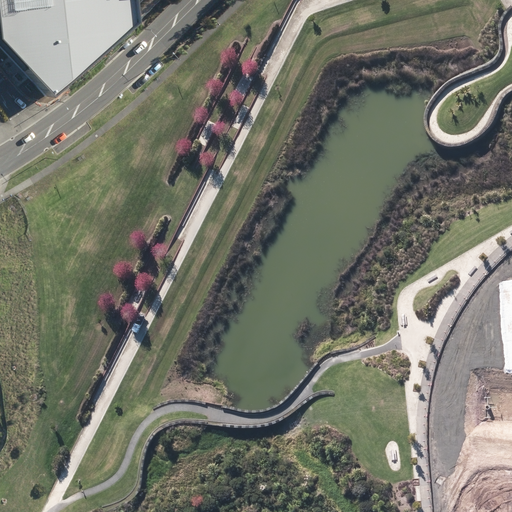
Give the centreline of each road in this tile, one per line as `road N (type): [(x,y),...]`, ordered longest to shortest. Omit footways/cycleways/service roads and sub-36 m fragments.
road 1 (unclassified): [(0,160),(100,89),(196,0)]
road 2 (unclassified): [(511,282),(466,339),(448,380),(446,511)]
